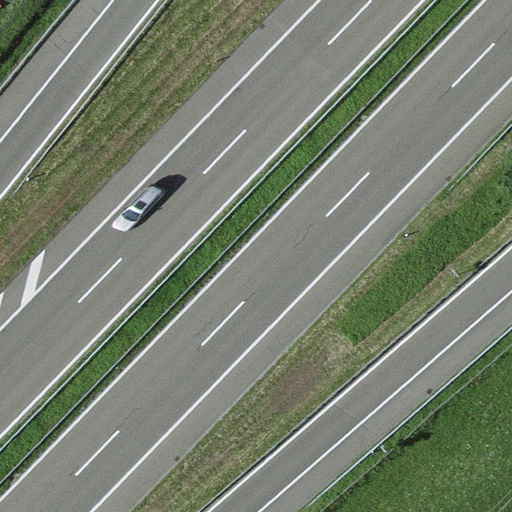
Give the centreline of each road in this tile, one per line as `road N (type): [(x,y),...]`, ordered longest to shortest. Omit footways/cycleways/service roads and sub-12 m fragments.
road 1 (motorway): [(47,511),(511,30)]
road 2 (motorway): [(380,0),(0,391)]
road 3 (motorway): [(245,511),(511,274)]
road 4 (motorway): [(135,0),(0,167)]
